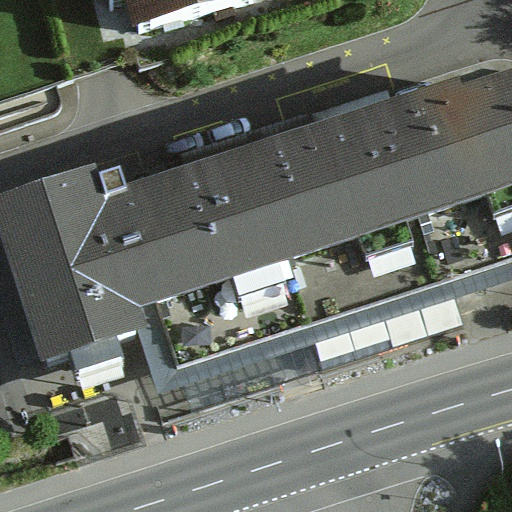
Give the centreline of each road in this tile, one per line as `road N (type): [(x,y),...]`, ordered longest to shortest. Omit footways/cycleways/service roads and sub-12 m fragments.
road 1 (residential): [(0,188),(511,29)]
road 2 (secondary): [(117,511),(324,442)]
road 3 (secondary): [(324,442),(511,388)]
